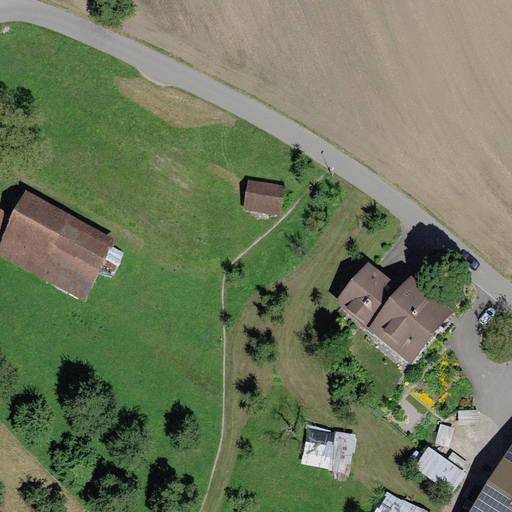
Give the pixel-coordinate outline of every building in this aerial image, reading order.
[(286,188),(248,182),(243,210),(282,216),(286,188)] [(0,257),(85,302),(115,245),(24,198),(0,244),(0,257)] [(392,292),(369,272),(339,307),(414,369),(453,323),(402,280),(392,292)] [(353,474),(358,436),(311,430),(306,467),(353,474)] [(420,470),(456,496),(470,476),(434,451),(420,470)] [(511,511),(511,451),(473,511),(511,511)] [(428,511),(385,492),(375,511),(428,511)]
